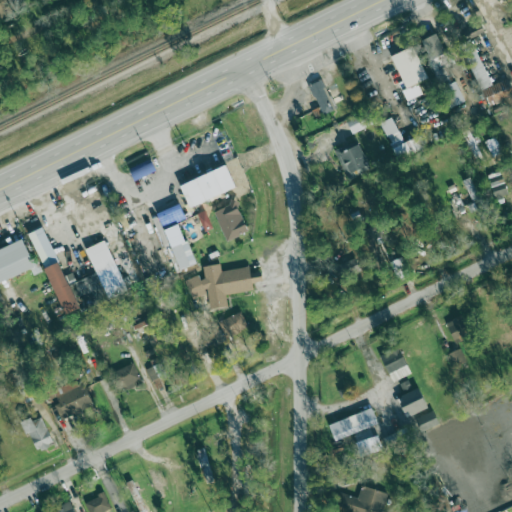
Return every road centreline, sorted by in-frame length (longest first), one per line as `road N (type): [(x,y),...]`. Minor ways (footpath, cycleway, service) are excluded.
road 1 (residential): [(0,502),(511,251)]
road 2 (residential): [(308,511),(307,285),(292,162),(247,65)]
road 3 (primary): [(0,191),(381,0)]
